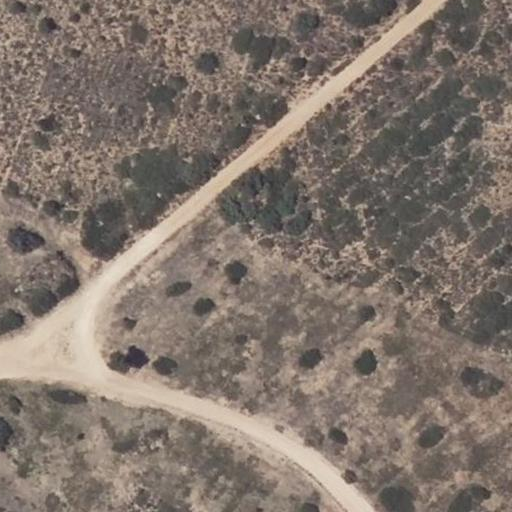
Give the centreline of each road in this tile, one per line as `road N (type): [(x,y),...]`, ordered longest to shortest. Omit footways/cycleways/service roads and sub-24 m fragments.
road 1 (track): [(0,344),(407,0)]
road 2 (track): [(367,511),(199,370),(0,340)]
